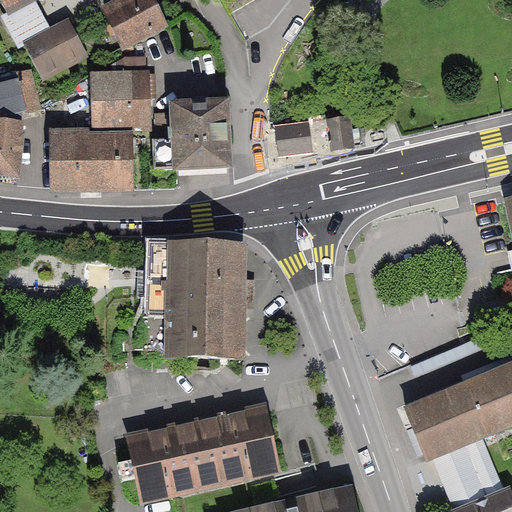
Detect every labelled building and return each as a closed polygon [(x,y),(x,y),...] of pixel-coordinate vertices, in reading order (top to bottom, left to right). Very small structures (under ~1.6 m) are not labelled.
[(0,0),(8,15),(36,0),(0,0)] [(138,0),(107,18),(123,48),(165,25),(153,0),(138,0)] [(223,0),(232,14),(255,0),(223,0)] [(27,46),(40,77),(82,57),(67,25),(27,46)] [(93,79),(96,131),(150,129),(149,100),(157,100),(156,76),(146,76),(146,59),(126,60),(114,67),(115,78),(93,79)] [(0,81),(0,118),(42,108),(30,73),(0,81)] [(231,168),(227,107),(158,111),(159,172),(231,168)] [(352,118),(275,129),(278,149),(278,152),(279,156),(333,149),(355,146),(352,118)] [(0,175),(19,178),(24,126),(0,123),(0,175)] [(54,134),(55,192),(130,191),(129,139),(87,139),(87,134),(54,134)] [(242,359),(243,249),(152,248),(152,274),(145,274),(145,359),(242,359)] [(511,366),(406,411),(427,461),(433,459),(465,446),(511,426),(511,366)] [(131,440),(144,500),(279,470),(265,410),(131,440)] [(465,446),(433,459),(454,511),(511,511),(511,494),(511,491),(488,500),(465,446)] [(251,511),(357,511),(353,490),(251,511)]
